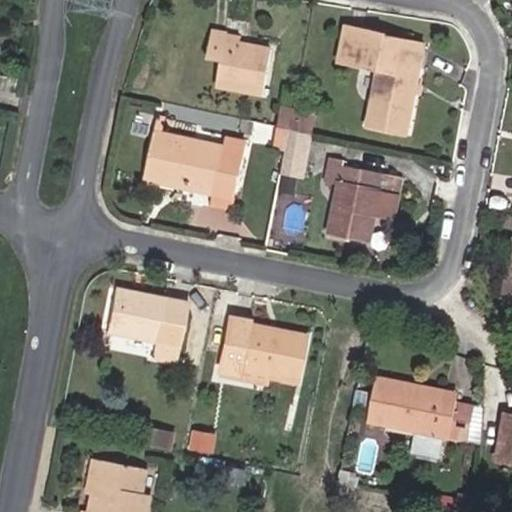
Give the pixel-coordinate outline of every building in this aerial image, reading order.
[(345,51),(362,54),(360,61),(378,65),(368,116),(409,124),(425,43),(389,35),(390,31),(351,24),(345,51)] [(241,39),(228,37),(229,31),(215,28),(210,54),(224,58),(219,84),(263,93),(272,45),(241,39)] [(241,39),(242,33),(229,31),(228,37),(241,39)] [(345,51),(344,58),(360,61),(362,54),(345,51)] [(312,116),(313,109),(294,105),(293,112),(312,116)] [(293,112),(278,109),(275,123),(290,126),(293,112)] [(312,116),(293,112),(290,126),(309,130),(312,116)] [(275,123),(273,136),(287,139),(290,126),(275,123)] [(287,139),(306,144),(309,130),(290,126),(287,139)] [(227,137),(226,143),(154,129),(146,171),(197,182),(196,187),(216,191),(239,196),(249,141),(227,137)] [(300,174),(306,144),(287,139),(281,170),(300,174)] [(375,213),(395,216),(403,174),(343,162),(344,156),(328,153),(324,177),(339,180),(330,232),(370,239),(375,213)] [(146,171),(145,176),(196,187),(197,182),(146,171)] [(511,250),(503,295),(511,296),(511,250)] [(163,297),(114,287),(105,329),(155,339),(152,355),(179,360),(182,344),(190,302),(163,297)] [(240,374),(241,367),(257,370),(297,378),(307,335),(249,324),(250,318),(229,313),(221,363),(220,370),(240,374)] [(240,374),(256,378),(257,370),(241,367),(240,374)] [(457,397),(411,389),(412,383),(380,376),(370,419),(417,428),(413,450),(440,455),(444,433),(451,434),(457,397)] [(457,397),(458,392),(412,383),(411,389),(457,397)] [(511,411),(504,410),(500,433),(511,435),(511,411)] [(162,447),(166,430),(141,425),(138,443),(162,447)] [(511,435),(500,433),(495,457),(510,460),(511,449),(511,435)] [(91,456),(84,492),(90,493),(97,458),(91,456)] [(139,492),(144,467),(97,458),(90,493),(87,509),(81,508),(79,511),(143,511),(148,494),(139,492)]
